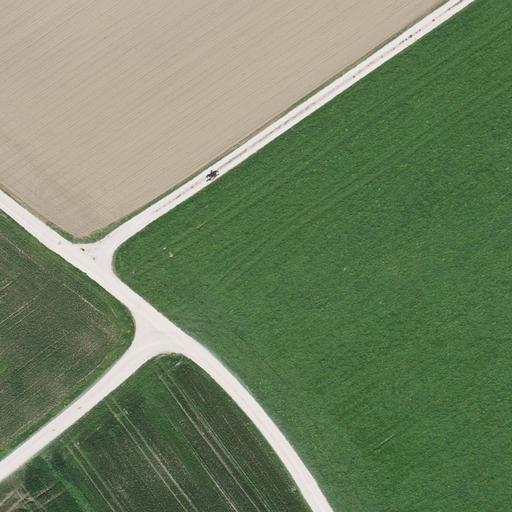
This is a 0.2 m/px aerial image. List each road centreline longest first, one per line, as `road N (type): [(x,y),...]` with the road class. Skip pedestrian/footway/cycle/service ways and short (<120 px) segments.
road 1 (track): [(459,0),(80,261)]
road 2 (track): [(319,511),(250,408),(0,198)]
road 3 (track): [(163,329),(0,471)]
